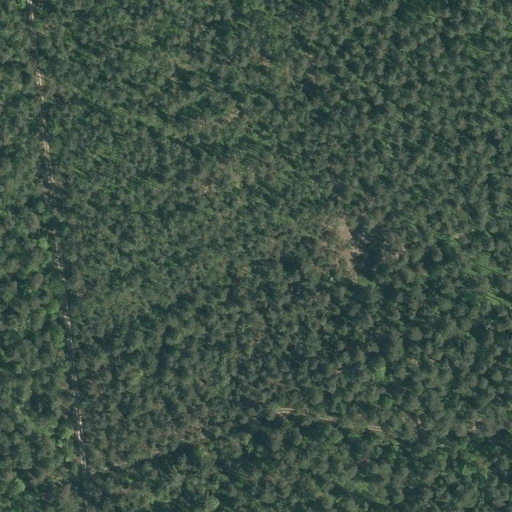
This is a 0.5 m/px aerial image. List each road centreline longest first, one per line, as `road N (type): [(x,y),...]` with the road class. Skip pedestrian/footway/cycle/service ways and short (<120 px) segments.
road 1 (track): [(87,511),(27,0)]
road 2 (track): [(83,476),(282,410),(382,429),(511,424)]
